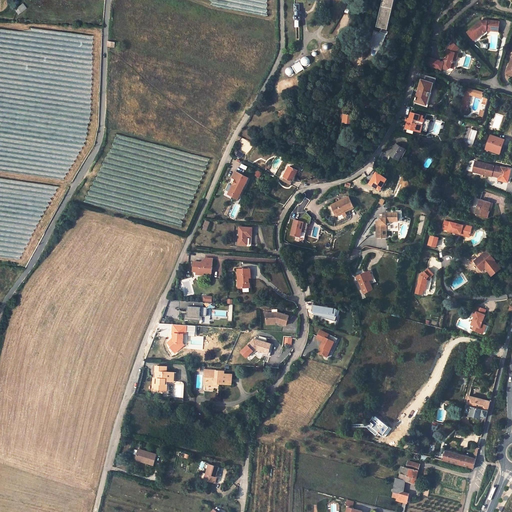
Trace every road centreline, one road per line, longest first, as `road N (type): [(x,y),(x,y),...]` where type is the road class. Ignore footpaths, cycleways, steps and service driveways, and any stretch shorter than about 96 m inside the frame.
road 1 (residential): [(242,511),(253,419),(305,327),(279,250),(278,219),(299,190),(348,178),(381,147),(402,108),(433,0)]
road 2 (unclassified): [(282,0),(277,62),(220,166),(144,341),(95,511)]
road 3 (unclassified): [(108,0),(96,149),(0,315)]
road 4 (track): [(375,0),(338,113),(250,135)]
road 5 (track): [(363,55),(373,110),(358,145),(334,152),(276,134)]
road 6 (residential): [(511,321),(473,476)]
